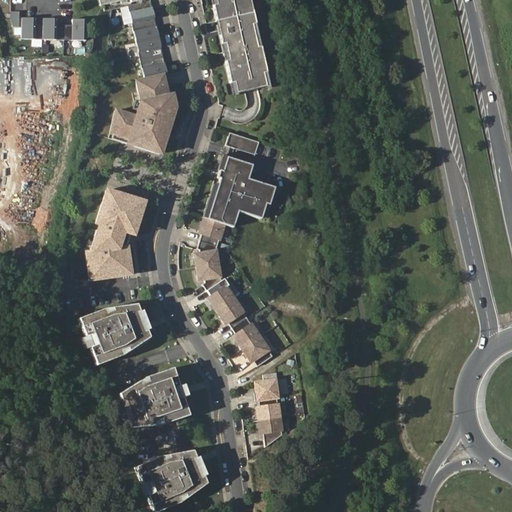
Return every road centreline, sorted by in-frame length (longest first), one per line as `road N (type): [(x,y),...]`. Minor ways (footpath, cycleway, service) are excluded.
road 1 (residential): [(180,0),(202,116),(167,231),(165,291),(218,378),(241,511)]
road 2 (primary): [(417,0),(490,351)]
road 3 (primary): [(511,201),(466,0)]
